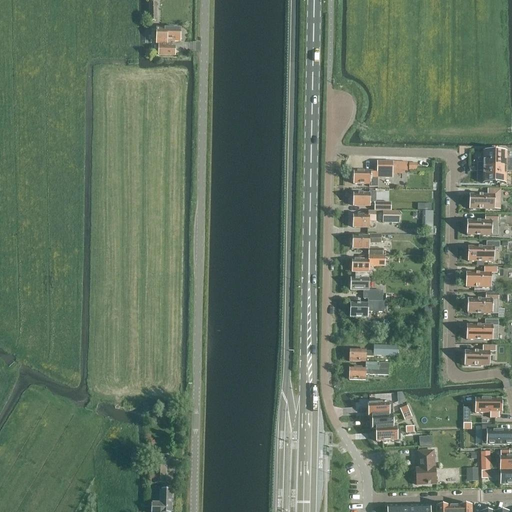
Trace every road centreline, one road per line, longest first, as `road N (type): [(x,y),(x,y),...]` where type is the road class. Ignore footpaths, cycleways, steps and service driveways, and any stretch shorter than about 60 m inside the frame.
road 1 (unclassified): [(193,511),(204,0)]
road 2 (primary): [(306,511),(314,0)]
road 3 (residential): [(329,152),(454,154),(451,369),(462,377),(503,374),(511,402)]
road 4 (residential): [(367,500),(362,463),(326,390),(329,152)]
road 5 (residential): [(511,496),(367,500)]
